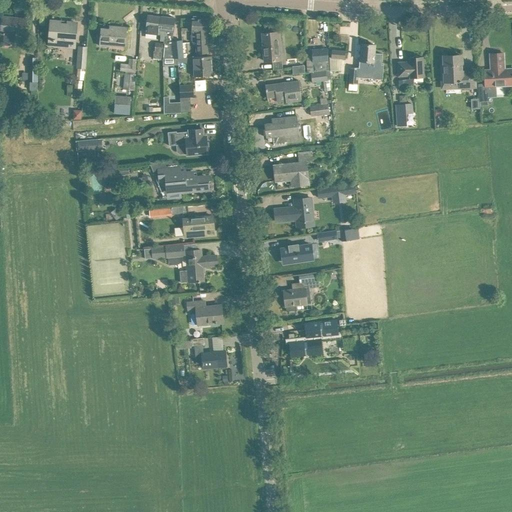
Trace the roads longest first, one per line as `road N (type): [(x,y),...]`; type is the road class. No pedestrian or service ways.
road 1 (unclassified): [(273,511),(221,1)]
road 2 (tertiary): [(221,1),(430,11),(511,6)]
